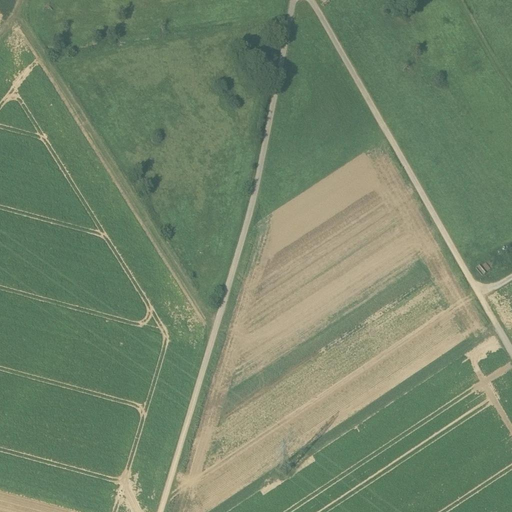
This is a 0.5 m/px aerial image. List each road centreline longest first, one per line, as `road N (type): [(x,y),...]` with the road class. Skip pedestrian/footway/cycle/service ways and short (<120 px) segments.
road 1 (track): [(160,511),(256,188),(293,0)]
road 2 (track): [(310,0),(511,353)]
road 3 (track): [(219,317),(194,296),(44,58),(17,14),(22,0)]
